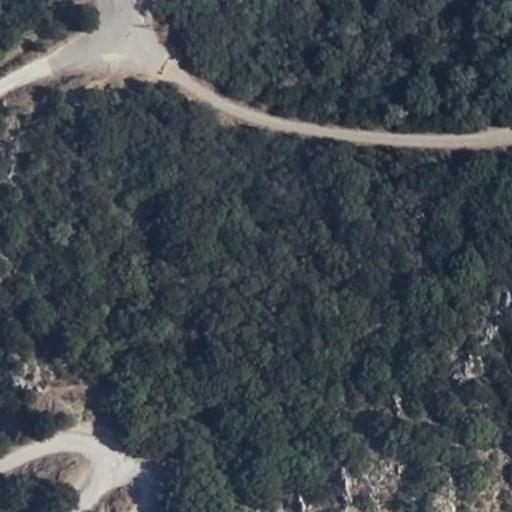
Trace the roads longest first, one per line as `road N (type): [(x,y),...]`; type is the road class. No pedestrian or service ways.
road 1 (track): [(511,135),(424,143),(309,129),(216,99),(142,46),(123,0)]
road 2 (unclassified): [(0,466),(75,438),(115,449),(146,479),(140,511)]
road 3 (unclassified): [(120,0),(107,38),(0,88)]
